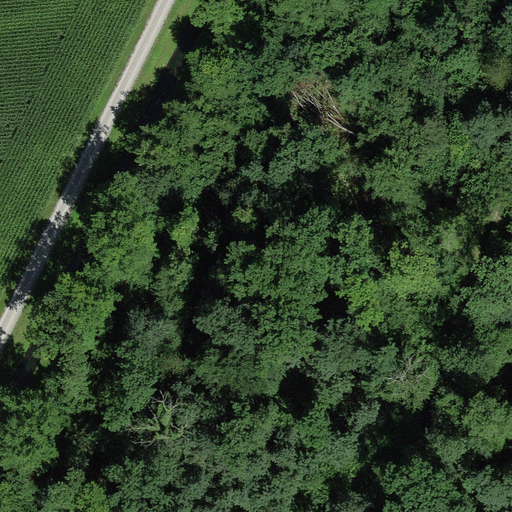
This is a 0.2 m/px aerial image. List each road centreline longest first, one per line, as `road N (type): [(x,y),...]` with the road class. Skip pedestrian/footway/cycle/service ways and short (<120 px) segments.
road 1 (track): [(385,511),(511,181)]
road 2 (track): [(0,306),(150,0)]
